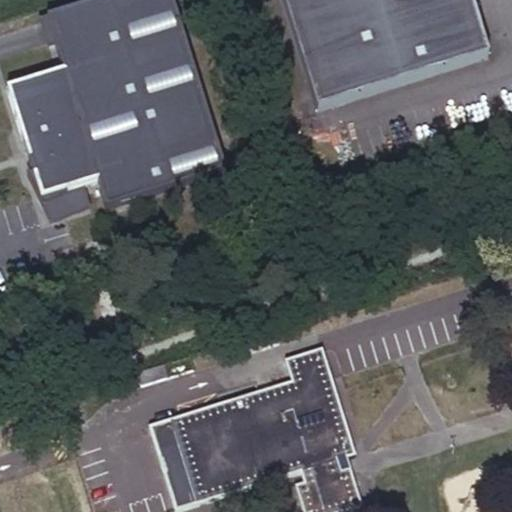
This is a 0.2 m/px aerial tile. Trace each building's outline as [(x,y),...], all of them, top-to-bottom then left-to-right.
[(63,72),(7,89),(26,151),(41,200),(83,187),(97,182),(106,209),(225,172),(171,0),(104,0),(46,18),(63,72)] [(469,0),(282,0),(314,101),(485,49),(469,0)] [(41,200),(26,151),(19,153),(48,224),(89,206),(83,187),(41,200)] [(292,387),(169,422),(196,507),(300,477),(305,490),(296,492),(302,511),(359,511),(361,511),(350,477),(342,479),(338,465),(352,462),(318,354),(285,363),(292,387)] [(135,373),(139,385),(164,378),(160,365),(135,373)]
